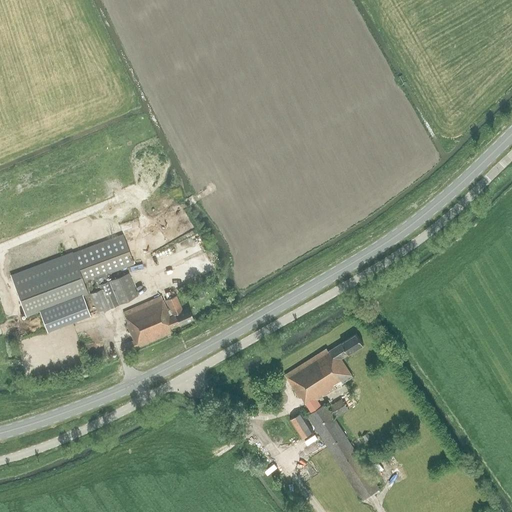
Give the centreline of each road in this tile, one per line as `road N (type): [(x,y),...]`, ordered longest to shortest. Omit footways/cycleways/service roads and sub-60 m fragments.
road 1 (unclassified): [(0,460),(134,406),(362,277),(439,225),(511,155)]
road 2 (primary): [(0,434),(163,370),(332,275),(427,213),(511,134)]
road 3 (track): [(126,227),(115,201),(0,249)]
